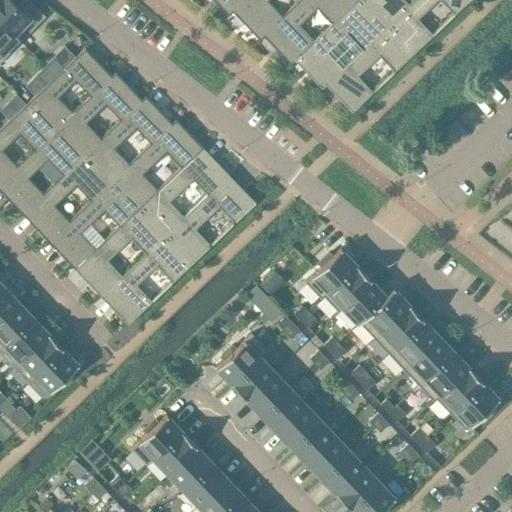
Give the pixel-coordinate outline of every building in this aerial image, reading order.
[(12,0),(0,0),(0,21),(19,40),(44,15),(29,0),(21,0),(17,5),(12,0)] [(215,0),(228,14),(237,6),(242,0),(215,0)] [(242,0),(237,6),(251,20),(246,25),(259,39),(268,30),(282,16),(267,0),(242,0)] [(356,0),(355,0),(298,0),(282,16),(268,30),(282,45),(277,49),(290,63),(299,55),(314,41),(298,24),(317,6),(333,23),(356,0)] [(348,32),(361,50),(385,27),(359,0),(356,0),(333,23),(314,41),(299,55),(313,69),(308,74),(321,88),(330,79),(345,65),(330,49),(348,32)] [(359,0),(385,27),(387,25),(409,4),(405,0),(359,0)] [(435,0),(440,0),(454,13),(467,0),(413,0),(409,4),(387,25),(413,52),(432,34),(417,17),(435,0)] [(0,60),(19,40),(0,21),(0,60)] [(413,52),(387,25),(385,27),(361,50),(345,65),(330,79),(344,93),(339,98),(351,111),(372,91),(357,75),(378,54),(394,71),(413,52)] [(73,112),(57,96),(75,79),(90,95),(110,78),(112,76),(99,63),(95,67),(81,53),(85,48),(84,47),(26,102),(54,130),(56,128),(73,112)] [(54,74),(63,66),(54,57),(46,66),(54,74)] [(46,83),(54,74),(46,66),(37,75),(46,83)] [(84,154),(101,137),(86,121),(105,103),(121,119),(140,101),(142,99),(130,86),(123,92),(110,78),(90,95),(73,112),(56,128),(82,156),(84,154)] [(15,93),(8,100),(18,110),(25,103),(15,93)] [(135,126),(151,143),(170,125),(171,124),(172,123),(160,110),(154,116),(140,101),(121,119),(101,137),(84,154),(110,182),(112,180),(129,163),(114,147),(135,126)] [(54,130),(26,102),(25,103),(18,110),(0,126),(0,182),(2,180),(17,165),(1,149),(19,132),(34,149),(54,130)] [(166,150),(181,167),(196,152),(202,146),(190,133),(184,139),(170,125),(151,143),(129,163),(112,180),(138,207),(158,189),(142,173),(166,150)] [(82,156),(56,128),(54,130),(34,149),(17,165),(2,180),(16,194),(10,200),(22,213),(29,207),(43,193),(28,177),(47,158),(63,174),(82,156)] [(210,167),(196,152),(181,167),(158,189),(138,207),(165,235),(184,217),(167,200),(191,178),(207,195),(222,180),(229,174),(216,161),(210,167)] [(110,182),(84,154),(82,156),(63,174),(43,193),(29,207),(42,222),(36,228),(48,241),(55,235),(69,220),(54,204),(75,184),(91,200),(110,182)] [(138,207),(112,180),(110,182),(91,200),(69,220),(55,235),(68,249),(62,255),(75,268),(81,262),(96,248),(80,232),(104,209),(119,226),(138,207)] [(233,222),(255,202),(243,189),(236,195),(222,180),(207,195),(184,217),(165,235),(191,263),(210,245),(194,228),(217,205),(233,222)] [(130,236),(146,253),(165,235),(138,207),(119,226),(96,248),(81,262),(95,277),(88,283),(101,296),(107,290),(122,275),(106,258),(130,236)] [(156,263),(172,280),(191,263),(165,235),(146,253),(122,275),(107,290),(121,304),(115,310),(127,324),(149,303),(151,301),(135,284),(156,263)] [(320,297),(356,263),(340,247),(331,255),(328,252),(317,262),(321,265),(305,280),(320,297)] [(338,310),(371,279),(356,263),(320,297),(321,297),(323,295),(338,310)] [(357,322),(393,287),(393,286),(385,294),(371,279),(338,310),(338,311),(343,306),(357,322)] [(255,283),(245,293),(255,304),(265,294),(255,283)] [(0,316),(17,300),(3,284),(0,286),(0,316)] [(373,336),(408,303),(393,287),(357,322),(358,321),(373,336)] [(0,346),(32,316),(17,300),(0,316),(0,346)] [(388,352),(423,318),(408,303),(373,336),(388,352)] [(298,318),(307,309),(302,304),(293,312),(298,318)] [(316,318),(307,309),(298,318),(307,327),(316,318)] [(276,323),(283,330),(292,322),(285,314),(276,323)] [(0,352),(12,365),(47,331),(32,316),(0,346),(0,352)] [(403,368),(438,334),(423,318),(388,352),(403,368)] [(290,337),(299,329),(292,322),(283,330),(290,337)] [(27,381),(62,347),(47,331),(12,365),(27,381)] [(231,382),(267,349),(251,332),(235,347),(231,344),(221,354),(224,357),(215,366),(231,382)] [(417,383),(453,350),(438,334),(403,368),(417,383)] [(328,349),(337,341),(331,335),(323,343),(328,349)] [(345,350),(337,341),(328,349),(336,358),(345,350)] [(78,363),(62,347),(27,381),(42,397),(58,382),(62,385),(72,375),(69,372),(78,363)] [(314,363),(323,354),(317,348),(308,357),(314,363)] [(246,398),(274,370),(260,356),(267,349),(231,382),(246,398)] [(432,399),(468,365),(453,350),(417,383),(432,399)] [(328,360),(323,354),(314,363),(320,369),(328,360)] [(358,363),(350,372),(358,381),(367,372),(358,363)] [(450,412),(483,381),(468,365),(432,399),(433,400),(436,397),(450,412)] [(261,413),(289,386),(274,370),(246,398),(261,413)] [(375,381),(367,372),(358,381),(366,389),(375,381)] [(338,388),(344,394),(353,385),(347,380),(338,388)] [(489,406),(498,397),(483,381),(450,412),(465,428),(479,416),(482,419),(493,409),(489,406)] [(358,391),(353,385),(344,394),(349,400),(358,391)] [(275,429),(304,402),(289,386),(261,413),(275,429)] [(388,394),(379,403),(388,412),(396,403),(388,394)] [(15,408),(7,399),(0,406),(0,409),(7,416),(15,408)] [(290,445),(319,418),(304,402),(275,429),(290,445)] [(405,412),(396,403),(388,412),(396,420),(405,412)] [(374,425),(382,417),(377,411),(368,419),(374,425)] [(146,463),(181,429),(166,413),(157,421),(154,418),(143,428),(146,431),(130,447),(146,463)] [(388,423),(382,417),(374,425),(379,431),(388,423)] [(305,460),(334,433),(319,418),(290,445),(305,460)] [(417,443),(426,435),(418,426),(409,434),(417,443)] [(167,472),(196,445),(181,429),(146,463),(146,464),(153,457),(167,472)] [(320,476),(349,449),(334,433),(305,460),(320,476)] [(435,443),(426,435),(417,443),(426,452),(435,443)] [(403,456),(412,448),(407,442),(398,451),(403,456)] [(182,488),(211,460),(196,445),(167,472),(182,488)] [(418,454),(412,448),(403,456),(409,462),(418,454)] [(335,492),(364,465),(349,449),(320,476),(335,492)] [(197,503),(226,476),(211,460),(182,488),(197,503)] [(350,508),(379,480),(364,465),(335,492),(350,508)] [(115,489),(124,481),(117,474),(108,482),(115,489)] [(92,475),(83,484),(90,491),(99,483),(92,475)] [(205,511),(219,511),(241,492),(226,476),(197,503),(205,511)] [(377,511),(394,497),(379,480),(350,508),(354,511),(377,511)] [(131,488),(124,481),(115,489),(122,497),(131,488)] [(97,498),(106,490),(99,483),(90,491),(97,498)] [(251,511),(256,507),(241,492),(219,511),(251,511)]
